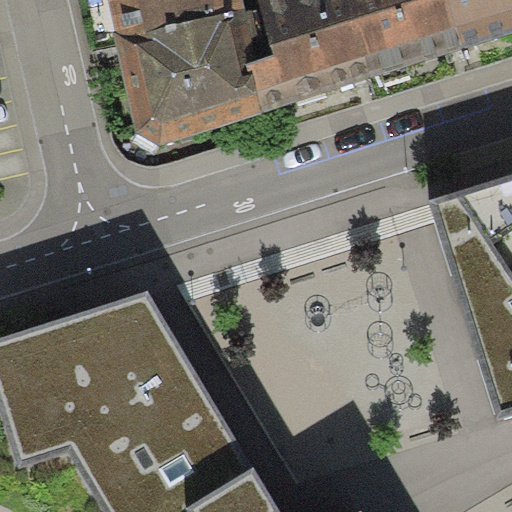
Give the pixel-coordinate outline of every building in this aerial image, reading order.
[(244,7),(242,0),(107,0),(114,37),(244,7)] [(258,0),(261,9),(287,102),(369,77),(346,0),(258,0)] [(465,49),(449,0),(346,0),(369,77),(465,49)] [(511,0),(449,0),(465,49),(511,33),(511,0)] [(245,12),(244,7),(114,37),(139,133),(160,145),(264,113),(287,102),(261,9),(245,12)] [(511,175),(433,200),(499,420),(511,415),(511,175)] [(279,511),(146,290),(81,309),(0,332),(0,413),(15,465),(70,448),(106,511),(279,511)]
